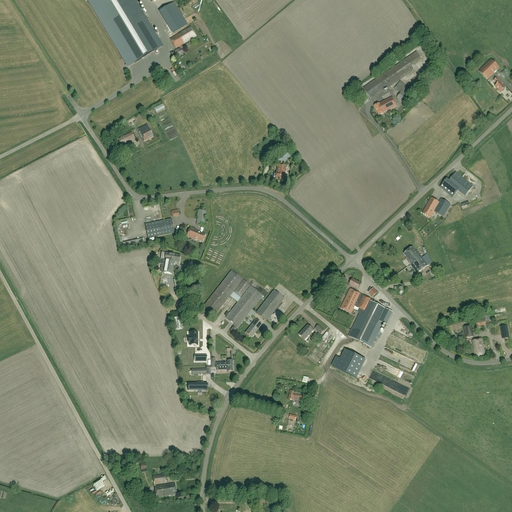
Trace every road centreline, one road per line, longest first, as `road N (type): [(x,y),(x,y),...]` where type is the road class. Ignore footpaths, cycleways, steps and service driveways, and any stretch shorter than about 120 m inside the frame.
road 1 (unclassified): [(351,260),(262,189),(133,195),(80,115),(137,81)]
road 2 (unclassified): [(202,511),(206,461),(229,397),(255,358),(351,260)]
road 3 (track): [(0,272),(129,511)]
road 4 (unclassified): [(351,260),(511,112)]
road 5 (unclassified): [(511,358),(477,363),(448,354),(351,260)]
